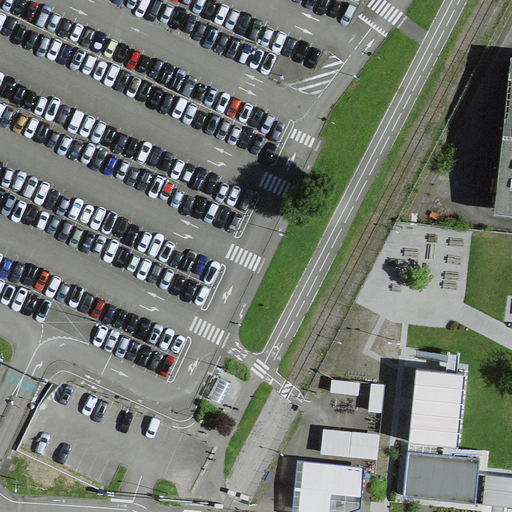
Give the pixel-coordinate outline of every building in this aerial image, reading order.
[(511,61),(508,61),(493,199),(511,201),(511,61)] [(383,326),(354,323),(347,380),(377,384),(383,326)] [(443,377),(414,374),(406,447),(435,450),(443,377)] [(229,389),(217,382),(209,399),(221,405),(229,389)] [(356,388),(332,386),(331,394),(356,397),(356,388)] [(383,391),(374,390),(371,414),(380,415),(383,391)] [(377,438),(322,433),(320,458),(375,463),(377,438)] [(477,463),(407,457),(402,500),(473,507),(476,476),(477,463)] [(360,478),(301,472),(297,511),(327,511),(328,503),(358,506),(360,478)] [(511,479),(476,476),(473,507),(511,511),(511,479)]
